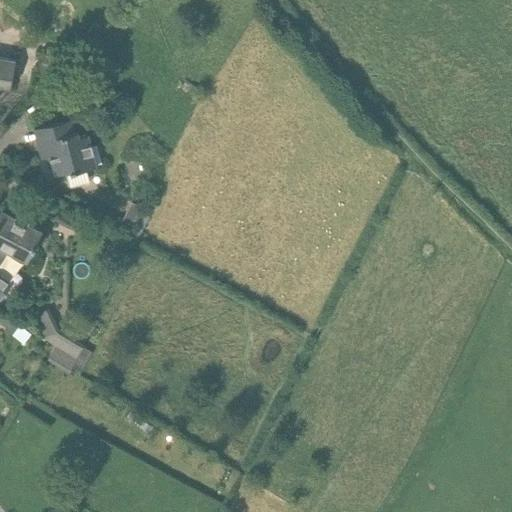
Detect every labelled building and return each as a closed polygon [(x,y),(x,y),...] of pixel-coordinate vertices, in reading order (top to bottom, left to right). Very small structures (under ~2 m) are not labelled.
[(0,86),(10,88),(15,60),(0,57),(0,86)] [(96,166),(96,164),(89,134),(79,136),(78,131),(75,129),(72,118),(34,129),(42,159),(50,157),(55,177),(96,166)] [(132,225),(140,207),(132,203),(123,220),(132,225)] [(12,283),(1,275),(12,253),(28,260),(43,230),(2,211),(0,214),(0,298),(1,299),(12,283)] [(0,324),(7,330),(13,322),(4,314),(0,318),(0,324)] [(76,358),(55,346),(46,360),(68,372),(76,358)]
